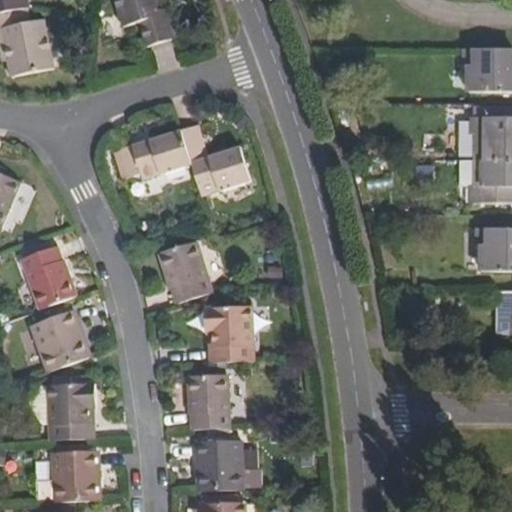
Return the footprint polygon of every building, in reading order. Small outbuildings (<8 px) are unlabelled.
[(0,0),(0,15),(28,8),(30,7),(28,0),(0,0)] [(181,41),(174,15),(169,16),(165,0),(120,0),(128,30),(143,27),(149,51),(181,41)] [(170,0),(165,0),(169,16),(174,15),(175,14),(170,0)] [(28,8),(0,15),(0,33),(3,33),(16,80),(58,69),(59,69),(47,20),(33,24),(28,8)] [(509,52),(458,51),(458,69),(464,69),(463,93),(511,94),(511,77),(504,77),(503,69),(509,69),(509,52)] [(475,162),(511,162),(511,146),(509,146),(509,137),(511,137),(511,120),(471,120),(471,136),(476,136),(475,162)] [(194,165),(204,195),(253,180),(242,145),(213,154),(203,124),(123,149),(132,178),(144,175),(145,179),(194,165)] [(511,162),(475,162),(475,186),(471,186),(471,203),(511,204),(511,187),(508,187),(508,179),(511,179),(511,162)] [(0,174),(0,226),(4,228),(23,184),(0,174)] [(483,247),(482,273),(511,273),(511,229),(479,229),(478,247),(483,247)] [(177,291),(181,305),(212,296),(197,244),(160,255),(171,292),(177,291)] [(23,262),(42,313),(79,300),(64,262),(60,264),(55,250),(23,262)] [(210,365),(253,364),(252,308),(203,310),(204,332),(212,332),(212,346),(209,347),(210,365)] [(32,329),(50,376),(93,360),(86,338),(82,340),(73,314),(32,329)] [(196,431),(230,430),(229,376),(189,377),(190,415),(196,415),(196,431)] [(51,445),(94,443),(94,426),(91,425),(90,410),(98,410),(97,387),(49,391),(51,445)] [(199,494),(245,492),(243,442),(202,443),(202,471),(198,471),(199,494)] [(52,457),(54,507),(100,505),(99,481),(96,481),(95,454),(52,457)]
